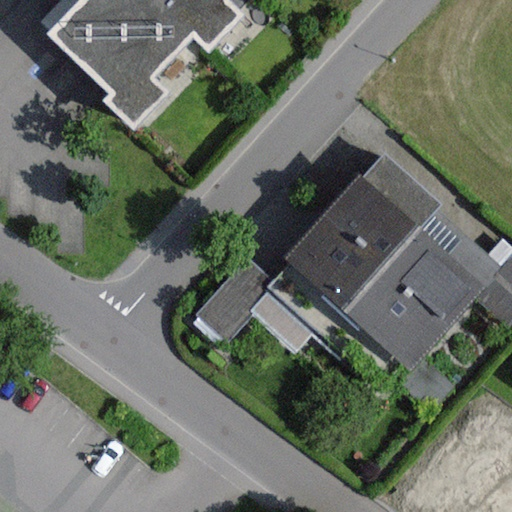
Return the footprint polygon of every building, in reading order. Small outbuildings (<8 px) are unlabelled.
[(85,0),(54,32),(117,92),(109,100),(137,126),(169,92),(154,78),(197,33),(212,48),(245,14),(230,0),(85,0)] [(285,284),(276,294),(385,390),(477,287),(417,234),(444,203),(389,155),(279,279),(285,284)] [(279,279),(254,257),(204,312),(235,339),(276,294),(285,284),(279,279)] [(511,268),(488,297),(511,317),(511,268)] [(458,384),(435,364),(419,383),(443,403),(458,384)]
